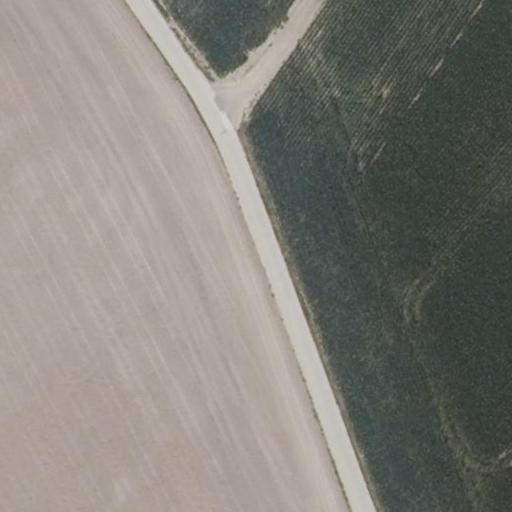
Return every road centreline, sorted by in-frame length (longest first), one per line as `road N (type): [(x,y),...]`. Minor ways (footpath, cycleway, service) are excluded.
road 1 (track): [(364,511),(236,161),(211,110),(134,0)]
road 2 (track): [(301,0),(243,83),(211,110)]
